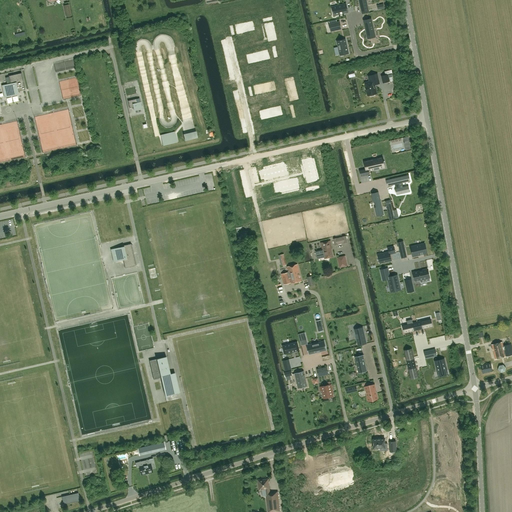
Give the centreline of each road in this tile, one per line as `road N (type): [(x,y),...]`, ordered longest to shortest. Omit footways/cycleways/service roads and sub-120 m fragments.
road 1 (residential): [(88,511),(349,428)]
road 2 (unclassified): [(451,252),(427,118)]
road 3 (residential): [(220,163),(345,136)]
road 4 (unclassified): [(482,511),(474,388)]
